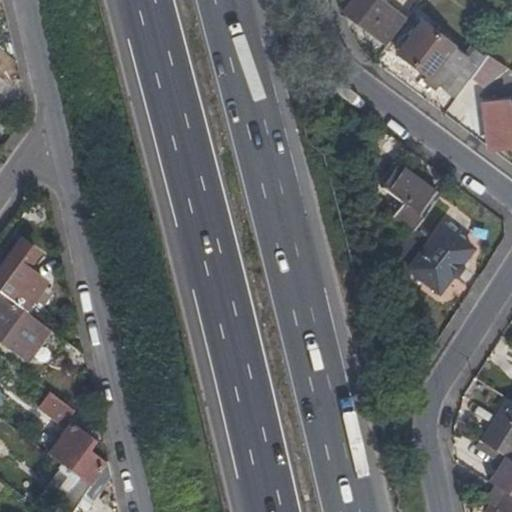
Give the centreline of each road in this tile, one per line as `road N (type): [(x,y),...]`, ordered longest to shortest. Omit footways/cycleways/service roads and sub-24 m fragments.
road 1 (motorway): [(152,0),(269,511)]
road 2 (motorway): [(346,511),(231,0)]
road 3 (residential): [(144,511),(57,131)]
road 4 (residential): [(511,194),(399,119),(355,76),(322,27),(315,0)]
road 5 (residential): [(511,269),(432,389),(426,419),(442,511)]
road 6 (residential): [(57,131),(29,0)]
